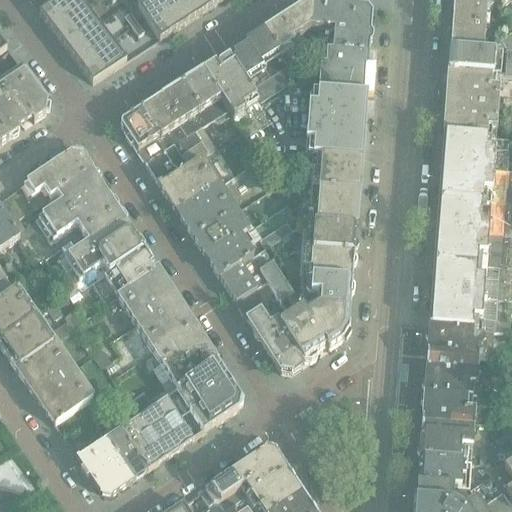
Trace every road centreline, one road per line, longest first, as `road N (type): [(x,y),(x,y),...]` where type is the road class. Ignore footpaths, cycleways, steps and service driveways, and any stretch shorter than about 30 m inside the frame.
road 1 (residential): [(387,350),(413,0)]
road 2 (residential): [(277,416),(84,124)]
road 3 (residential): [(84,124),(278,0)]
road 4 (residential): [(277,416),(134,511)]
road 5 (residential): [(84,124),(0,8)]
road 6 (residential): [(77,511),(0,401)]
road 7 (residential): [(387,350),(277,416)]
